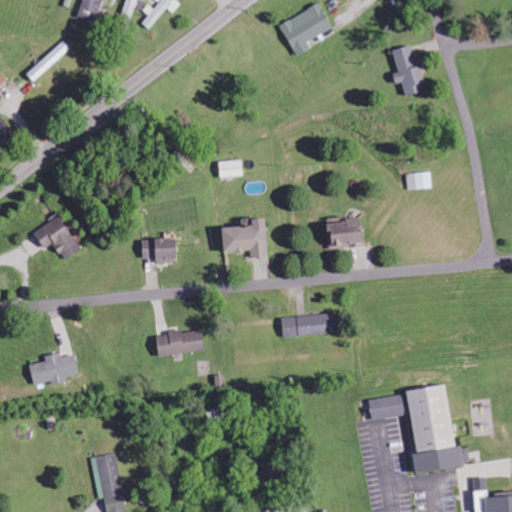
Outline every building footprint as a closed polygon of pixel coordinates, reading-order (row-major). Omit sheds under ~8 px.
[(104,0),(84,0),(79,20),(97,25),(104,0)] [(139,0),(128,0),(125,12),(134,15),(139,0)] [(151,14),(145,23),(153,28),(168,7),(176,12),(185,0),(184,0),(163,0),(157,9),(150,3),(145,10),(151,14)] [(299,55),(313,48),(309,41),(335,26),(322,2),(282,24),(299,55)] [(30,74),(37,82),(73,47),(66,39),(30,74)] [(395,49),(401,71),(396,73),(399,83),(405,82),(409,96),(428,90),(414,44),(395,49)] [(0,86),(9,81),(0,67),(0,86)] [(0,119),(0,147),(18,133),(4,116),(0,119)] [(246,175),(245,159),(222,160),(223,177),(246,175)] [(410,189),(434,188),(434,172),(409,173),(410,189)] [(66,259),(82,251),(63,211),(50,218),(52,223),(38,230),(46,247),(57,242),(66,259)] [(271,256),(269,217),(255,218),(256,225),(226,226),(227,251),(253,250),(254,257),(271,256)] [(366,247),(365,217),(330,218),(331,248),(366,247)] [(145,239),(145,257),(159,257),(159,262),(180,262),(180,238),(145,239)] [(338,333),(337,313),(285,316),(286,335),(338,333)] [(159,336),(162,356),(208,350),(205,328),(172,333),(172,334),(159,336)] [(77,354),(63,356),(63,353),(48,356),(49,361),(32,364),(37,384),(54,381),(54,384),(69,381),(68,376),(81,373),(77,354)] [(459,448),(449,384),(409,390),(422,472),(473,464),(471,446),(459,448)] [(408,415),(405,394),(372,399),(375,420),(408,415)] [(93,457),(101,499),(107,498),(109,511),(128,511),(118,453),(93,457)] [(511,511),(511,493),(490,494),(490,477),(477,478),(478,511),(511,511)]
